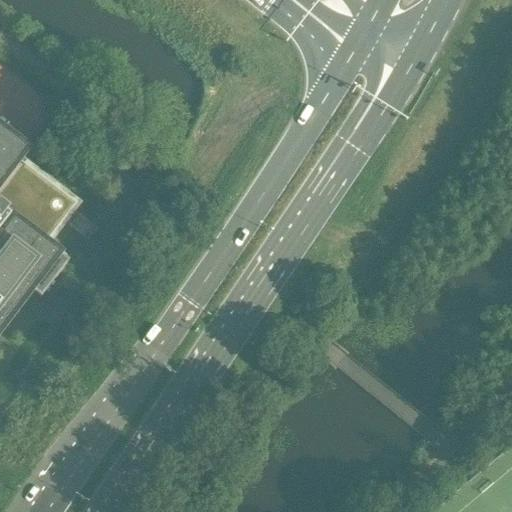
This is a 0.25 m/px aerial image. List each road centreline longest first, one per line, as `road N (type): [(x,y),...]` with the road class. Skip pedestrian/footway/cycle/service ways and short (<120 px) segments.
road 1 (secondary): [(350,57),(45,511)]
road 2 (secondary): [(114,511),(411,66)]
